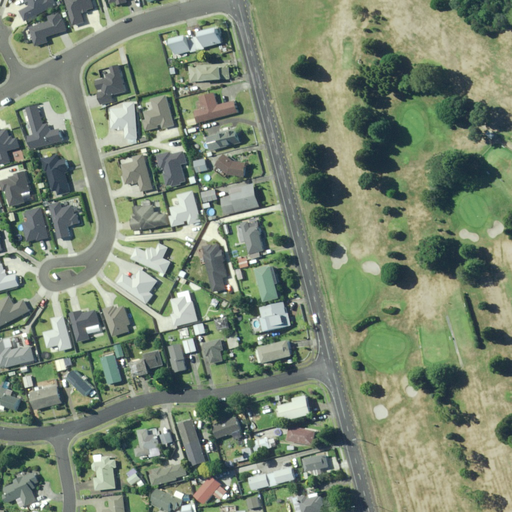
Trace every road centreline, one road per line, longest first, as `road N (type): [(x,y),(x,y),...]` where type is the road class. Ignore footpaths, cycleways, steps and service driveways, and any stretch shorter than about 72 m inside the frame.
road 1 (residential): [(331,366),(236,0)]
road 2 (residential): [(57,432),(157,398),(235,392),(331,366)]
road 3 (residential): [(95,262),(107,221),(64,62)]
road 4 (residential): [(221,0),(131,25),(64,62)]
road 5 (residential): [(368,511),(331,366)]
